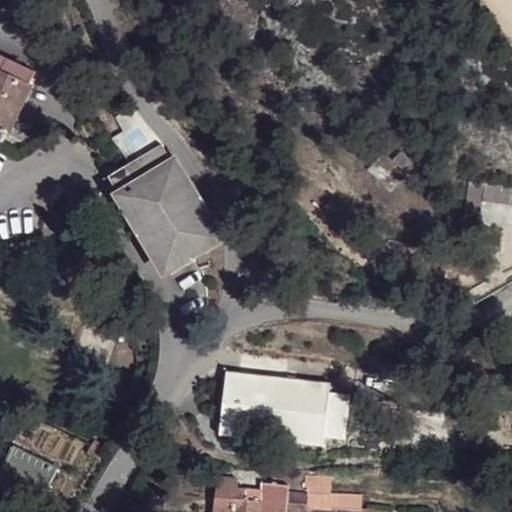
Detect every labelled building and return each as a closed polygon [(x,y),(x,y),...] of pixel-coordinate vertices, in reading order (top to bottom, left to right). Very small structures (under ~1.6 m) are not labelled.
[(14,0),(0,0),(0,16),(47,36),(55,16),(14,0)] [(0,139),(3,133),(8,135),(32,71),(0,56),(0,139)] [(162,143),(100,180),(159,276),(225,237),(162,143)] [(394,163),(403,172),(411,164),(402,156),(394,163)] [(369,176),(391,197),(409,179),(403,172),(394,163),(387,159),(369,176)] [(463,218),(481,213),(481,199),(484,183),(468,180),(463,218)] [(511,198),(481,199),(481,213),(511,213),(511,198)] [(481,213),(463,218),(477,266),(494,262),(481,213)] [(326,380),(221,373),(220,377),(325,384),(326,380)] [(216,436),(321,443),(322,437),(325,391),(325,384),(220,377),(216,436)] [(343,393),(325,391),(322,437),(340,438),(343,393)] [(321,443),(216,436),(216,440),(321,448),(321,443)] [(56,462),(11,440),(0,468),(0,480),(41,500),(56,462)] [(215,511),(314,511),(315,503),(305,503),(307,483),(287,481),(286,491),(237,486),(238,478),(219,476),(215,511)] [(315,503),(314,511),(336,511),(337,505),(315,503)]
